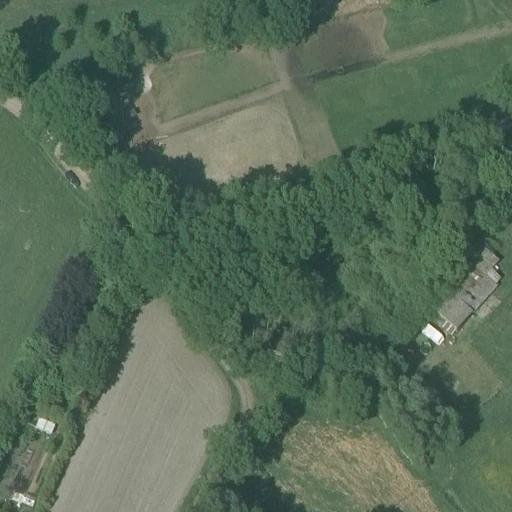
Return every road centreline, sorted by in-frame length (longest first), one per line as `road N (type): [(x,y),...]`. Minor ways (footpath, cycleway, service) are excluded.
road 1 (track): [(511,107),(155,244)]
road 2 (residential): [(155,244),(244,391),(192,511)]
road 3 (residential): [(155,244),(0,91)]
